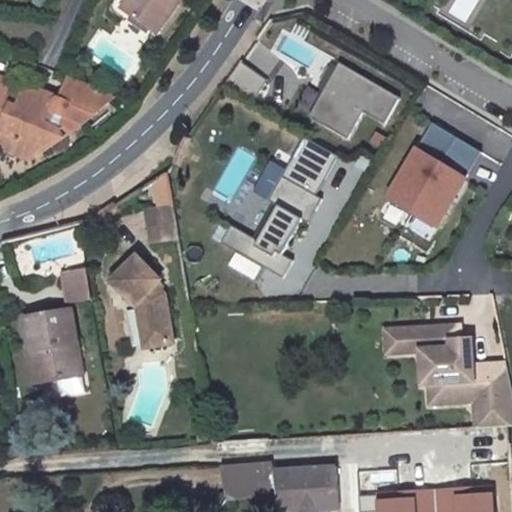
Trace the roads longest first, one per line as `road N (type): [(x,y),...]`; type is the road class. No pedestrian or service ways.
road 1 (unclassified): [(242,0),(184,94),(61,197),(0,219)]
road 2 (residential): [(345,0),(511,99)]
road 3 (residential): [(450,281),(511,170)]
